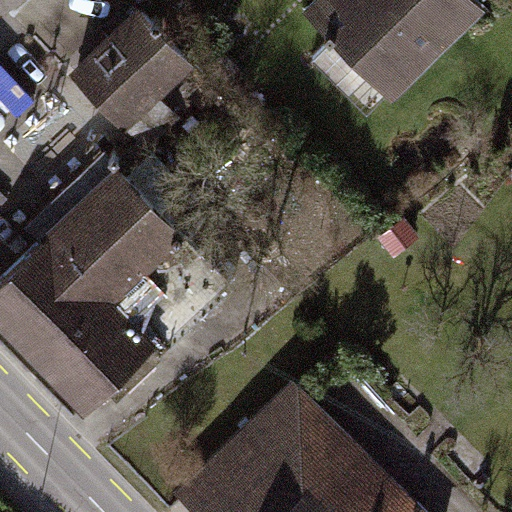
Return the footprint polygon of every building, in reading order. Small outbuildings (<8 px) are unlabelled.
[(321,0),(312,9),(337,34),(331,40),(337,46),(343,39),(401,98),(491,9),(481,0),(321,0)] [(139,17),(82,71),(133,124),(190,70),(139,17)] [(113,169),(0,276),(0,320),(86,409),(144,354),(113,322),(189,249),(113,169)] [(411,218),(387,236),(399,253),(424,236),(411,218)] [(221,511),(429,511),(424,506),(417,511),(396,511),(284,398),(195,486),(221,511)]
